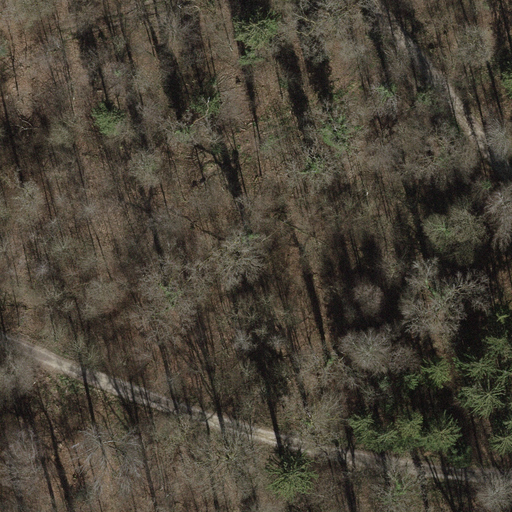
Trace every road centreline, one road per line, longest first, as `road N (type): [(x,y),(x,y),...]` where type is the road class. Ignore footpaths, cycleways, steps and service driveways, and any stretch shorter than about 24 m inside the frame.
road 1 (track): [(511,476),(330,453),(115,386),(0,338)]
road 2 (track): [(511,179),(371,0)]
